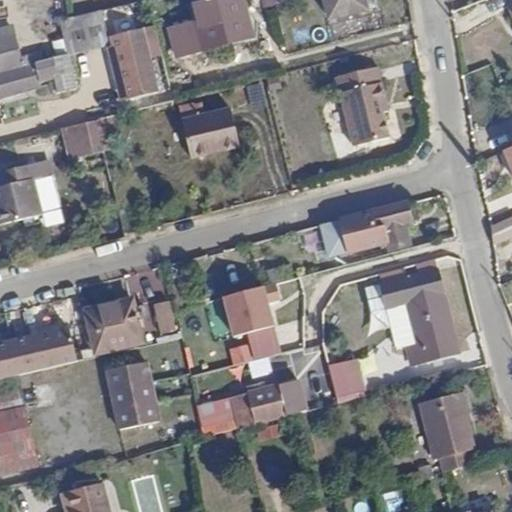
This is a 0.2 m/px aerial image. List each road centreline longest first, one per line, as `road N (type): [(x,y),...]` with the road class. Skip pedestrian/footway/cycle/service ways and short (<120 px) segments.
road 1 (residential): [(0,289),(458,172)]
road 2 (residential): [(511,390),(458,172)]
road 3 (residential): [(458,172),(433,0)]
